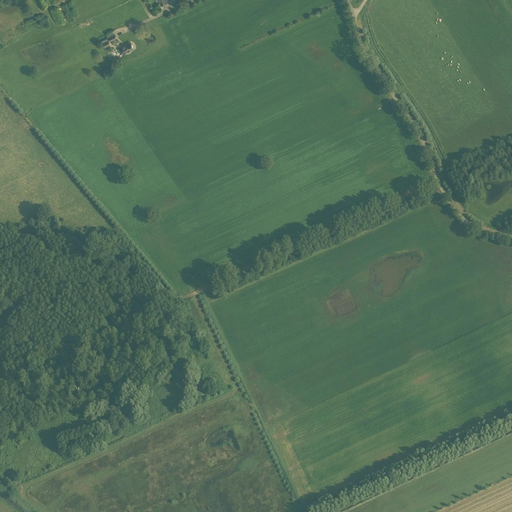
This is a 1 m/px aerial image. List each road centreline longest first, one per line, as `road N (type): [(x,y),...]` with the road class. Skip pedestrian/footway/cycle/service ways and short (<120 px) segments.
road 1 (track): [(442,177),(174,300),(115,232)]
road 2 (unclassified): [(511,234),(479,224),(451,197),(403,98),(368,49),(350,0)]
